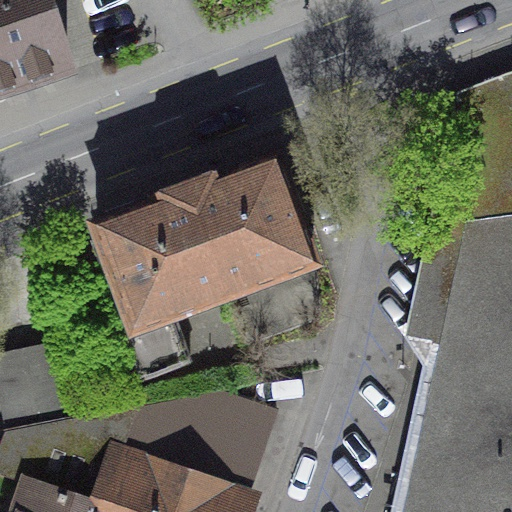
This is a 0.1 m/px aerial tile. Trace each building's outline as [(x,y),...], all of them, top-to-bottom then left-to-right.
[(0,0),(0,89),(32,79),(67,68),(44,0),(0,0)] [(511,511),(511,76),(459,100),(405,343),(430,376),(403,511),(511,511)] [(225,186),(190,199),(231,307),(317,275),(297,221),(311,216),(290,161),(225,186)] [(131,344),(231,307),(190,199),(129,221),(90,236),(131,344)] [(53,347),(0,358),(0,393),(7,427),(115,404),(106,365),(59,375),(53,347)] [(0,446),(0,473),(28,484),(102,509),(100,511),(237,511),(272,414),(225,396),(5,434),(0,446)] [(100,511),(102,509),(28,484),(18,511),(100,511)]
